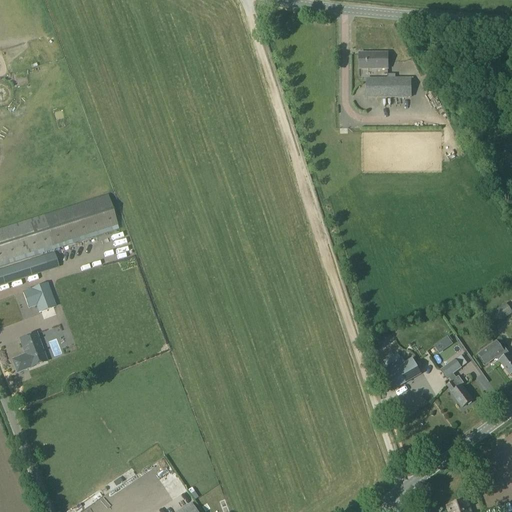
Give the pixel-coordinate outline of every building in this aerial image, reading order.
[(359,54),(359,71),(387,71),(387,54),(359,54)] [(411,79),(366,80),(366,100),(411,99),(411,79)] [(367,129),(377,128),(377,116),(366,116),(367,129)] [(107,196),(0,230),(0,266),(117,229),(107,196)] [(43,258),(0,271),(0,286),(27,278),(47,272),(48,271),(44,258),(43,258)] [(56,308),(47,284),(23,293),(29,309),(36,307),(39,314),(56,308)] [(0,354),(17,349),(11,330),(22,327),(12,296),(12,297),(8,285),(0,287),(0,354)] [(505,305),(487,318),(493,327),(511,314),(505,305)] [(32,334),(42,331),(37,316),(28,318),(32,334)] [(24,355),(11,360),(16,374),(47,362),(37,334),(19,341),(24,355)] [(496,343),(479,356),(484,364),(495,357),(499,364),(500,363),(509,377),(511,374),(511,359),(509,355),(508,356),(504,351),(503,352),(496,343)] [(401,360),(384,370),(387,375),(385,376),(393,390),(419,375),(411,361),(404,365),(401,360)] [(455,361),(441,372),(447,380),(449,379),(452,383),(447,387),(452,394),(451,394),(462,409),(472,402),(462,388),(465,386),(459,378),(456,380),(453,375),(461,369),(455,361)] [(470,453),(466,461),(490,475),(497,462),(481,454),(479,458),(470,453)] [(168,499),(181,492),(173,478),(161,485),(168,499)] [(154,498),(147,500),(150,508),(157,506),(154,498)] [(469,511),(466,502),(447,508),(448,511),(469,511)]
